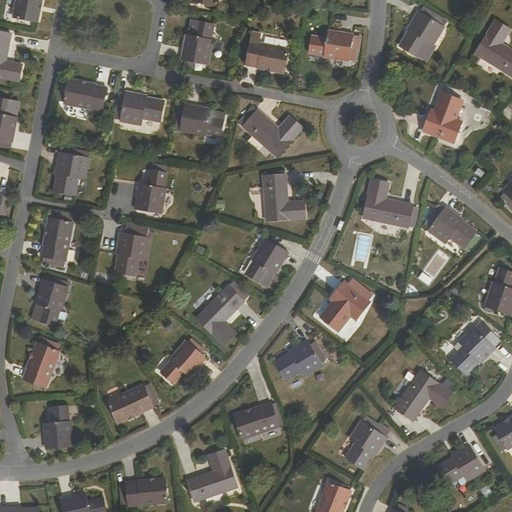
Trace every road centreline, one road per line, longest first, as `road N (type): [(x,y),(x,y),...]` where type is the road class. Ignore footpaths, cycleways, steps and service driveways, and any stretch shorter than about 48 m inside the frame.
road 1 (residential): [(353,154),(292,295),(205,400),(111,456),(13,474)]
road 2 (residential): [(365,511),(402,459),(511,384)]
road 3 (residential): [(511,236),(384,142)]
road 4 (residential): [(31,169),(54,50)]
